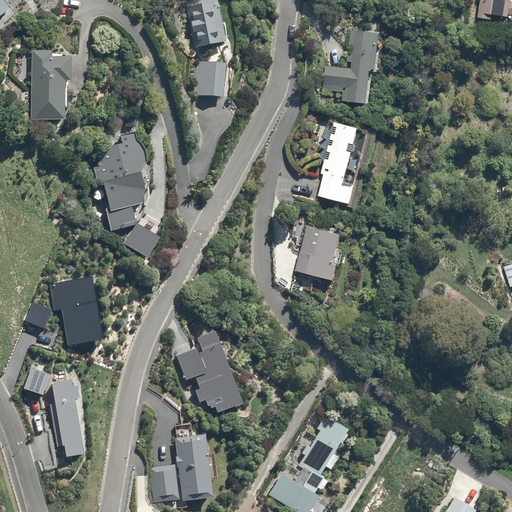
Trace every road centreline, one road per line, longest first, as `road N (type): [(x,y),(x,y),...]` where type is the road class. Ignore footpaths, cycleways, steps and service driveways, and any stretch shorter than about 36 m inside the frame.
road 1 (residential): [(511,491),(398,418),(273,301),(262,231),(297,95),(279,85)]
road 2 (residential): [(109,511),(144,344),(202,229)]
road 3 (residential): [(80,2),(118,13),(149,50),(185,194),(202,229)]
road 4 (residential): [(202,229),(279,85)]
road 5 (residential): [(0,398),(39,511)]
